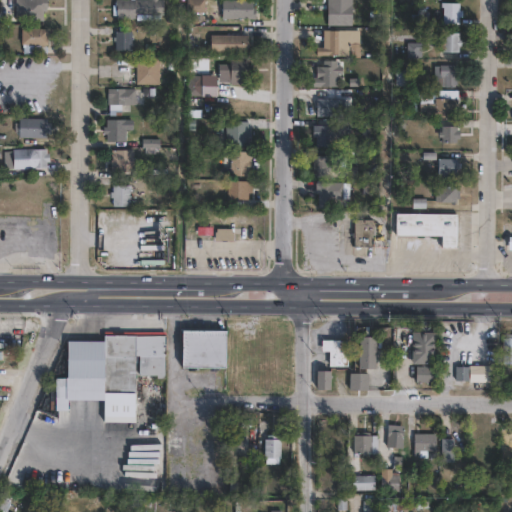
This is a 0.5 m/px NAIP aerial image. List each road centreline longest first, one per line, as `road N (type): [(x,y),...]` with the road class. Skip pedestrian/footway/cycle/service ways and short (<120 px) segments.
road 1 (residential): [(175,398),(511,399)]
road 2 (residential): [(82,282),(80,0)]
road 3 (residential): [(493,282),(493,0)]
road 4 (primary): [(281,282),(0,282)]
road 5 (primary): [(0,304),(258,305)]
road 6 (residential): [(282,225),(282,0)]
road 7 (primary): [(302,305),(511,305)]
road 8 (residential): [(306,511),(302,305)]
road 9 (residential): [(0,451),(61,304)]
road 10 (primary): [(209,282),(73,292),(61,304)]
road 11 (primary): [(408,282),(281,282)]
